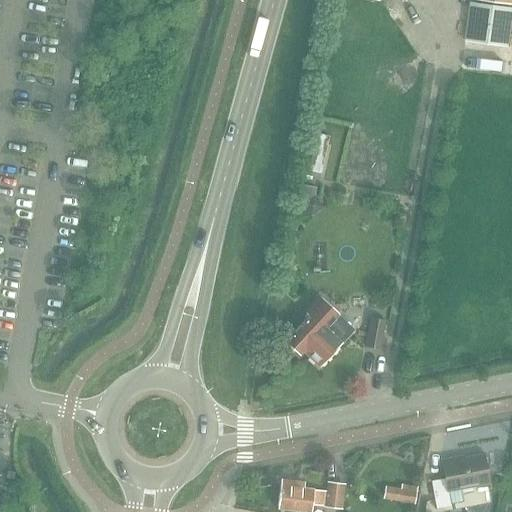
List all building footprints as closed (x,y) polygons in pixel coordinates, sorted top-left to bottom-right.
[(511,0),(486,0),(485,8),(473,6),(468,42),(505,47),(510,11),(497,9),(498,1),(511,3),(511,0)] [(302,352),(319,368),(347,336),(314,307),(282,343),(298,357),(302,352)] [(365,346),(379,349),(384,320),(370,318),(365,346)] [(460,492),(473,490),(472,485),(486,483),(481,455),(440,463),(443,478),(429,481),(434,508),(448,506),(445,490),(460,488),(460,492)] [(325,491),(303,489),(303,483),(291,482),(290,487),(279,486),(277,511),(309,511),(310,506),(340,508),(342,484),(326,482),(325,491)] [(383,497),(414,503),(417,486),(401,483),(401,487),(385,484),(383,497)]
